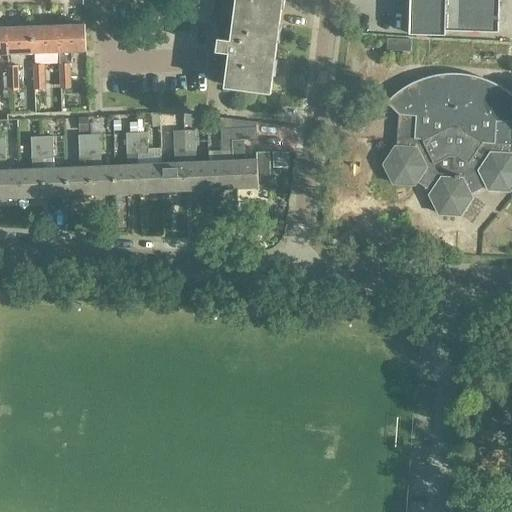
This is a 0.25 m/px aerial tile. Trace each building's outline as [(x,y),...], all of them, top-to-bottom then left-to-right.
[(240,0),(230,88),(271,94),(282,0),(240,0)] [(445,31),(499,33),(499,0),(410,0),(409,34),(445,35),(445,31)] [(70,63),(70,52),(86,51),(85,24),(58,26),(60,52),(58,52),(60,89),(70,88),(69,63),(70,63)] [(58,26),(32,27),(33,53),(58,52),(60,52),(58,26)] [(32,27),(6,28),(7,54),(33,53),(32,27)] [(218,39),(216,52),(229,54),(231,41),(218,39)] [(43,65),(33,65),(34,90),(44,89),(43,65)] [(17,66),(7,66),(8,91),(18,90),(17,66)] [(371,164),(368,210),(410,213),(410,222),(434,223),(435,215),(459,216),(459,224),(483,226),(484,218),(511,219),(511,198),(511,180),(419,175),(424,100),(442,101),(444,78),(385,74),(384,96),(375,95),(372,139),(381,140),(379,164),(371,164)] [(89,118),(80,119),(81,135),(89,134),(90,134),(89,118)] [(101,123),(90,124),(90,134),(101,134),(101,123)] [(269,136),(288,139),(290,126),(271,123),(269,136)] [(256,127),(232,128),(235,188),(258,187),(257,159),(244,159),(243,140),(257,139),(256,127)] [(211,189),(235,188),(232,128),(221,129),(222,160),(210,161),(211,189)] [(184,130),(173,131),(174,154),(185,153),(184,130)] [(187,190),(211,189),(210,161),(197,161),(195,130),(184,130),(185,153),(186,162),(187,190)] [(138,155),(137,132),(126,133),(127,155),(138,155)] [(137,132),(138,155),(149,154),(148,132),(137,132)] [(68,195),(92,194),(91,166),(90,166),(89,134),(81,135),(78,135),(80,167),(67,167),(68,195)] [(92,194),(116,193),(114,165),(101,166),(99,134),(90,134),(89,134),(90,166),(91,166),(92,194)] [(44,196),(68,195),(67,167),(54,168),(52,136),(42,137),(42,159),(43,168),(44,196)] [(42,159),(42,137),(31,137),(32,159),(42,159)] [(274,168),(289,167),(289,152),(273,153),(274,168)] [(127,164),(114,165),(116,193),(139,192),(138,164),(138,155),(127,155),(127,164)] [(163,191),(187,190),(186,162),(162,163),(163,191)] [(139,192),(163,191),(162,163),(138,164),(139,192)] [(20,197),(44,196),(43,168),(19,169),(20,197)] [(0,198),(20,197),(19,169),(0,169),(0,198)]
